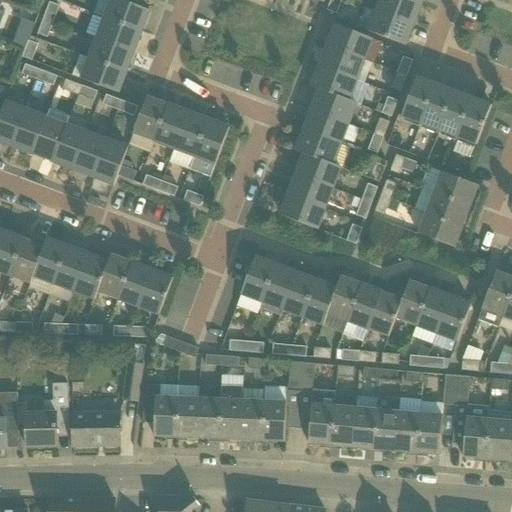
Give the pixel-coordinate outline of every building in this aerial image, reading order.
[(117,0),(112,0),(105,19),(142,33),(150,12),(117,0)] [(331,0),(327,11),(337,15),(342,0),(331,0)] [(380,0),(376,12),(413,26),(421,5),(406,0),(380,0)] [(44,19),(54,23),(60,7),(50,3),(44,19)] [(368,32),(406,47),(413,26),(376,12),(365,8),(357,28),(368,32)] [(327,11),(325,16),(335,20),(337,15),(327,11)] [(48,39),(54,23),(44,19),(38,35),(48,39)] [(134,53),(142,33),(105,19),(97,39),(134,53)] [(335,26),(328,47),(364,61),(372,64),(379,43),(372,40),(335,26)] [(28,44),(30,39),(30,38),(31,37),(18,32),(13,45),(26,50),(28,44)] [(23,57),(32,61),(40,41),(31,37),(23,57)] [(97,39),(90,60),(126,74),(134,53),(97,39)] [(328,47),(320,68),(356,81),(364,61),(328,47)] [(119,94),(126,74),(90,60),(82,57),(74,76),(83,79),(82,81),(119,94)] [(397,74),(407,78),(413,62),(403,58),(397,74)] [(22,75),(37,81),(40,71),(26,65),(22,75)] [(320,68),(312,88),(319,91),(348,102),(356,81),(320,68)] [(53,87),(57,77),(40,71),(37,81),(53,87)] [(407,78),(397,74),(391,89),(401,93),(407,78)] [(419,79),(418,79),(417,78),(402,118),(422,125),(437,86),(419,80),(419,79)] [(66,81),(62,90),(78,96),(81,87),(66,81)] [(440,132),(454,93),(437,86),(422,125),(440,132)] [(79,96),(89,100),(94,102),(97,93),(81,87),(78,96),(79,96)] [(319,91),(312,111),(349,126),(357,105),(348,102),(319,91)] [(457,138),(472,100),(454,93),(440,132),(457,138)] [(89,100),(79,96),(76,105),(86,108),(89,100)] [(119,111),(122,102),(106,96),(103,106),(119,111)] [(134,135),(154,142),(168,105),(147,98),(134,135)] [(385,107),(382,115),(392,118),(398,102),(388,98),(385,107)] [(477,146),(492,107),(490,106),(472,100),(457,138),(477,146)] [(119,111),(135,117),(138,108),(122,102),(119,111)] [(0,116),(0,143),(12,148),(26,111),(5,103),(0,116)] [(154,142),(174,150),(188,113),(168,105),(154,142)] [(12,148),(32,156),(46,119),(26,111),(12,148)] [(312,111),(304,132),(342,146),(344,140),(354,144),(359,130),(349,126),(312,111)] [(170,163),(190,171),(209,121),(188,113),(174,150),(170,163)] [(53,163),(67,126),(46,119),(32,156),(53,163)] [(383,140),(390,123),(380,119),(374,136),(383,140)] [(230,129),(209,121),(190,171),(211,179),(230,129)] [(53,163),(73,171),(87,134),(67,126),(53,163)] [(304,132),(296,152),(304,155),(334,166),(341,169),(343,170),(351,150),(342,146),(304,132)] [(94,178),(107,141),(87,134),(73,171),(94,178)] [(383,140),(374,136),(368,151),(378,155),(383,140)] [(107,141),(94,178),(114,186),(118,176),(122,167),(128,149),(107,141)] [(304,155),(296,176),(333,189),(341,169),(334,166),(304,155)] [(396,156),(390,171),(400,175),(402,170),(406,160),(396,156)] [(362,169),(360,176),(379,183),(387,162),(374,157),(368,172),(362,169)] [(137,173),(122,167),(118,176),(133,182),(137,173)] [(442,173),(434,194),(471,208),(479,187),(464,182),(442,173)] [(162,182),(147,176),(143,186),(158,192),(162,182)] [(296,176),(289,196),(326,210),(333,189),(296,176)] [(396,185),(387,181),(381,197),(390,200),(396,185)] [(175,198),(178,188),(162,182),(158,192),(175,198)] [(368,185),(362,200),(372,204),(377,188),(368,185)] [(184,201),(200,207),(203,198),(187,192),(184,201)] [(426,214),(463,228),(471,208),(434,194),(426,214)] [(289,196),(281,217),(318,231),(326,210),(289,196)] [(353,197),(350,206),(359,210),(356,217),(364,219),(366,220),(372,204),(362,200),(353,197)] [(390,200),(381,197),(375,212),(385,216),(390,200)] [(426,214),(418,235),(455,249),(463,228),(426,214)] [(347,242),(356,245),(362,229),(353,226),(347,242)] [(4,232),(0,241),(0,278),(2,273),(10,276),(24,240),(4,232)] [(44,248),(24,240),(10,276),(31,284),(44,248)] [(47,240),(44,248),(31,284),(29,288),(50,296),(68,248),(47,240)] [(70,304),(74,293),(88,256),(68,248),(50,296),(70,304)] [(109,263),(88,256),(74,293),(95,300),(109,263)] [(112,256),(109,263),(95,300),(95,301),(98,293),(118,301),(132,264),(112,256)] [(256,258),(242,296),(262,303),(276,266),(256,258)] [(118,301),(139,308),(153,271),(132,264),(118,301)] [(276,266),(262,303),(282,310),(296,274),(276,266)] [(173,279),(153,271),(139,308),(159,316),(173,279)] [(511,278),(496,273),(478,320),(499,328),(503,317),(511,293),(511,278)] [(296,274),(282,310),(303,318),(316,281),(296,274)] [(337,289),(328,314),(348,322),(362,285),(341,278),(337,289)] [(316,281),(303,318),(323,325),(328,314),(337,289),(316,281)] [(402,301),(396,318),(397,318),(417,326),(430,290),(410,282),(402,301)] [(362,285),(348,322),(368,329),(382,293),(362,285)] [(430,290),(417,326),(437,334),(451,298),(430,290)] [(382,293),(368,329),(389,337),(396,318),(402,301),(382,293)] [(511,293),(503,317),(511,320),(511,293)] [(451,298),(437,334),(458,342),(471,305),(451,298)] [(0,332),(16,334),(16,323),(0,322),(0,332)] [(33,335),(33,324),(16,323),(16,334),(33,335)] [(62,335),(62,325),(45,324),(45,335),(62,335)] [(85,336),(85,326),(62,325),(62,335),(85,336)] [(85,326),(85,336),(102,337),(102,327),(85,326)] [(131,328),(114,327),(114,337),(131,338),(131,328)] [(147,339),(148,329),(131,328),(131,338),(147,339)] [(180,353),(183,344),(168,338),(164,347),(180,353)] [(230,351),(246,353),(247,343),(230,342),(230,351)] [(264,344),(247,343),(246,353),(263,354),(264,344)] [(196,359),(197,355),(199,350),(183,344),(180,353),(196,359)] [(291,356),(292,347),(274,345),(273,355),(291,356)] [(292,347),(291,356),(306,358),(307,348),(292,347)] [(491,363),(490,374),(507,375),(508,365),(511,355),(511,349),(505,347),(502,353),(498,364),(491,363)] [(5,348),(5,355),(10,360),(17,360),(17,348),(16,348),(5,348)] [(332,350),(315,349),(314,358),(331,360),(332,350)] [(359,362),(360,353),(343,351),(343,360),(359,362)] [(360,353),(359,362),(375,363),(376,354),(360,353)] [(399,356),(383,355),(382,364),(398,365),(399,356)] [(223,357),(207,356),(206,366),(223,367),(223,357)] [(223,367),(239,368),(240,359),(223,357),(223,367)] [(427,369),(428,358),(411,357),(410,367),(427,369)] [(427,369),(443,370),(444,359),(428,358),(427,369)] [(266,361),(249,359),(248,369),(265,370),(266,361)] [(463,361),(462,371),(485,373),(486,363),(480,362),(479,362),(463,361)] [(288,392),(301,393),(303,364),(291,363),(288,392)] [(129,364),(124,401),(138,403),(143,366),(129,364)] [(315,365),(303,364),(301,393),(312,394),(315,365)] [(355,368),(338,367),(337,376),(354,378),(355,368)] [(379,380),(380,370),(365,369),(364,379),(379,380)] [(380,370),(379,380),(396,381),(397,372),(380,370)] [(424,374),(407,373),(406,382),(423,384),(424,374)] [(444,405),(456,406),(459,377),(446,376),(444,405)] [(470,378),(459,377),(456,406),(453,445),(464,446),(463,458),(466,459),(466,458),(484,460),(489,411),(489,407),(468,405),(470,378)] [(510,382),(492,380),(491,390),(509,391),(510,382)] [(27,404),(18,405),(18,425),(26,424),(26,428),(27,448),(58,448),(58,438),(57,428),(57,421),(69,421),(69,408),(69,385),(53,385),(54,402),(44,402),(44,416),(27,416),(27,404)] [(148,385),(142,423),(155,424),(154,438),(157,438),(157,437),(176,438),(177,399),(178,387),(148,385)] [(219,440),(241,441),(243,401),(243,387),(221,386),(221,400),(219,440)] [(198,439),(219,440),(221,400),(207,400),(208,388),(200,388),(199,400),(198,439)] [(0,449),(4,449),(7,449),(6,429),(6,426),(18,425),(18,405),(18,394),(0,394),(0,449)] [(334,407),(330,446),(352,448),(356,409),(357,398),(347,397),(346,408),(334,407)] [(177,399),(176,438),(198,439),(199,400),(177,399)] [(377,410),(373,450),(395,452),(399,412),(400,400),(389,399),(388,411),(377,410)] [(265,402),(243,401),(241,441),(263,442),(265,402)] [(285,443),(286,423),(286,402),(265,402),(263,442),(283,442),(283,443),(285,443)] [(310,431),(309,445),(311,445),(311,444),(330,446),(334,407),(312,405),(310,431)] [(356,409),(352,448),(373,450),(377,410),(356,409)] [(511,413),(489,411),(484,460),(506,462),(511,413)] [(399,412),(395,452),(416,454),(420,414),(399,412)] [(73,415),(73,448),(74,448),(74,447),(119,446),(119,447),(121,446),(120,414),(73,415)] [(420,414),(416,454),(437,456),(439,456),(441,437),(443,416),(420,414)] [(199,511),(200,506),(200,505),(199,504),(195,499),(159,498),(158,511),(199,511)] [(114,511),(115,500),(50,500),(49,511),(114,511)] [(289,511),(290,508),(248,502),(247,504),(246,511),(289,511)]
